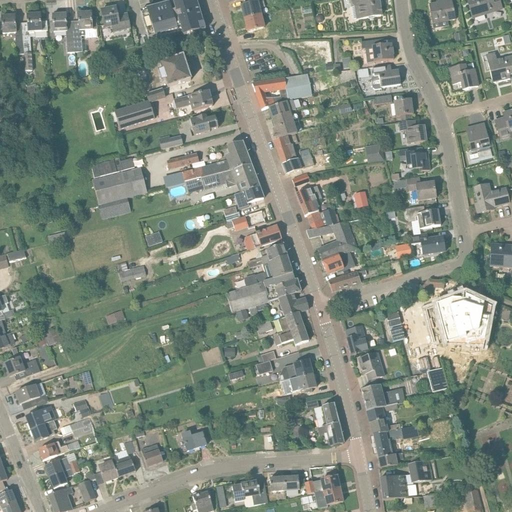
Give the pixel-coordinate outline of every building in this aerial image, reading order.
[(196,0),(178,0),(173,1),(174,5),(171,7),(169,3),(146,9),(146,10),(141,12),(150,44),(183,34),(184,36),(205,30),(196,0)] [(378,0),(363,2),(362,0),(350,0),(351,4),(357,4),(358,11),(360,10),(361,19),(381,16),(379,0),(378,0)] [(455,20),(451,0),(443,0),(444,2),(429,4),(432,22),(434,29),(448,27),(447,22),(455,20)] [(501,10),(498,0),(467,0),(473,19),(501,10)] [(244,20),(261,15),(259,8),(265,7),(263,1),(241,7),(244,20)] [(113,34),(130,30),(127,14),(118,16),(116,8),(101,11),(105,30),(112,28),(113,34)] [(80,32),(80,37),(85,36),(85,39),(99,38),(98,23),(93,23),(92,13),(79,14),(80,32)] [(28,15),(29,33),(35,32),(49,31),(48,22),(42,22),(41,14),(28,15)] [(67,15),(53,16),(55,33),(68,32),(67,15)] [(264,28),(261,15),(244,20),(247,32),(264,28)] [(3,35),(15,34),(16,34),(15,16),(2,17),(3,35)] [(462,33),(454,34),(456,43),(464,42),(462,33)] [(509,36),(502,37),(504,45),(510,43),(509,36)] [(22,38),(24,55),(25,72),(32,72),(31,54),(29,37),(22,38)] [(24,55),(22,38),(15,38),(15,39),(16,55),(24,55)] [(383,40),(377,40),(361,43),(362,50),(365,49),(367,63),(373,63),(393,60),(391,45),(384,46),(383,40)] [(486,55),(493,84),(510,80),(509,76),(511,75),(511,56),(496,60),(495,53),(486,55)] [(165,82),(167,88),(191,81),(183,57),(159,64),(161,70),(157,72),(161,83),(165,82)] [(351,58),(342,59),(343,69),(352,68),(351,58)] [(466,66),(466,67),(449,70),(453,85),(460,83),(462,91),(478,87),(474,71),(472,65),(466,66)] [(392,72),(391,66),(372,68),(374,78),(372,78),(371,79),(373,89),(375,90),(381,89),(381,88),(400,86),(398,71),(392,72)] [(362,78),(369,76),(367,70),(360,72),(362,78)] [(307,75),(284,79),(285,89),(288,101),(311,96),(307,75)] [(288,101),(285,89),(284,79),(252,85),(262,111),(268,109),(288,102),(288,101)] [(147,94),(149,101),(150,103),(165,99),(162,90),(147,94)] [(173,110),(176,109),(191,106),(192,112),(213,106),(209,92),(174,101),(172,104),(173,110)] [(391,103),(390,96),(375,98),(376,105),(391,103)] [(411,100),(394,102),(396,117),(400,117),(401,123),(410,122),(409,115),(413,115),(411,100)] [(155,119),(150,103),(149,101),(114,112),(120,130),(155,119)] [(272,119),(290,113),(297,111),(294,101),(288,102),(268,109),(270,114),(272,119)] [(341,114),(351,112),(349,104),(339,106),(339,107),(340,109),(341,114)] [(501,140),(511,136),(511,111),(503,114),(504,118),(495,121),(501,140)] [(290,113),(272,119),(275,129),(272,130),(272,131),(293,123),(290,113)] [(207,119),(206,116),(189,120),(193,135),(218,128),(215,117),(207,119)] [(416,128),(415,121),(410,122),(401,123),(398,124),(399,132),(405,131),(407,145),(426,142),(424,127),(416,128)] [(293,123),(272,131),(275,141),(274,142),(295,135),(295,134),(296,134),(302,132),(299,122),(293,124),(293,123)] [(472,152),(488,147),(483,125),(472,128),(473,131),(467,133),(472,152)] [(277,150),(282,166),(296,160),(294,153),(295,153),(293,146),(298,144),(295,135),(296,134),(295,134),(295,135),(274,142),(277,150)] [(161,151),(183,145),(180,136),(170,139),(169,136),(158,139),(161,151)] [(315,148),(326,146),(324,139),(314,141),(315,148)] [(225,157),(226,161),(230,172),(251,165),(242,143),(226,147),(229,155),(225,157)] [(381,144),(372,146),(374,154),(382,152),(381,144)] [(419,170),(419,172),(430,171),(428,160),(426,161),(425,154),(424,154),(423,148),(399,152),(401,162),(407,161),(407,167),(411,166),(412,171),(419,170)] [(282,166),(286,175),(301,169),(302,170),(303,169),(304,172),(311,171),(310,149),(297,152),(299,157),(297,158),(295,153),(294,153),(296,160),(282,166)] [(169,171),(199,163),(197,154),(167,162),(169,171)] [(91,167),(94,179),(134,168),(132,159),(120,162),(119,159),(91,167)] [(198,169),(201,179),(230,172),(226,161),(198,169)] [(259,188),(251,165),(230,172),(201,180),(204,192),(226,186),(225,182),(233,180),(235,187),(241,185),(243,193),(235,195),(236,195),(259,188)] [(99,206),(119,201),(147,194),(140,168),(92,181),(99,206)] [(196,181),(201,179),(198,169),(182,173),(164,178),(167,189),(196,181)] [(295,188),(310,182),(307,175),(292,180),(295,188)] [(435,199),(433,182),(420,184),(419,178),(406,180),(408,192),(416,191),(418,201),(435,199)] [(489,185),(474,189),(478,205),(475,206),(477,214),(489,211),(489,209),(509,204),(505,188),(491,192),(489,185)] [(305,218),(307,217),(318,212),(319,212),(317,208),(319,208),(317,201),(321,199),(317,187),(310,189),(296,195),(301,207),(305,218)] [(259,188),(236,195),(239,207),(264,199),(259,188)] [(361,201),(355,203),(357,210),(368,207),(365,193),(359,194),(361,201)] [(227,221),(240,219),(237,207),(224,210),(227,221)] [(412,223),(418,222),(419,230),(440,227),(438,211),(425,213),(424,207),(406,210),(407,218),(411,218),(412,223)] [(312,231),(341,224),(338,215),(335,216),(333,210),(323,213),(319,214),(318,212),(307,217),(310,225),(312,231)] [(261,212),(244,217),(248,227),(249,229),(265,223),(261,212)] [(231,221),(235,231),(248,227),(244,217),(231,221)] [(356,246),(347,223),(341,224),(312,231),(306,232),(309,239),(333,233),(337,243),(317,251),(322,262),(338,256),(340,256),(340,257),(349,253),(357,250),(356,246)] [(277,227),(276,227),(245,238),(244,244),(247,252),(281,240),(277,227)] [(65,234),(48,238),(50,244),(67,240),(65,234)] [(409,237),(411,246),(420,245),(422,256),(445,253),(442,238),(427,240),(427,234),(409,237)] [(149,248),(156,245),(152,235),(145,238),(149,248)] [(410,245),(395,247),(398,261),(412,258),(410,245)] [(283,246),(265,252),(258,254),(257,256),(256,258),(256,260),(254,260),(246,263),(248,270),(268,264),(267,263),(287,257),(283,246)] [(507,250),(491,249),(490,263),(511,264),(511,246),(507,246),(507,250)] [(9,263),(26,259),(23,250),(7,254),(9,263)] [(338,274),(355,268),(354,264),(349,253),(340,257),(340,256),(338,256),(322,262),(327,276),(337,272),(338,274)] [(5,255),(0,256),(0,270),(9,268),(5,255)] [(233,263),(240,261),(238,255),(231,257),(233,263)] [(254,275),(244,279),(247,288),(292,274),(287,257),(267,263),(268,264),(270,272),(255,276),(254,275)] [(135,280),(146,277),(143,266),(122,272),(119,272),(121,283),(134,279),(135,280)] [(365,270),(362,271),(362,270),(357,271),(354,272),(328,282),(332,293),(361,283),(359,278),(366,276),(365,270)] [(246,310),(249,309),(255,307),(265,304),(269,302),(278,299),(279,300),(293,295),(301,293),(297,281),(294,281),(292,274),(247,288),(243,289),(226,295),(232,314),(236,312),(236,313),(246,310)] [(422,288),(424,299),(432,297),(431,290),(432,288),(444,289),(444,281),(428,280),(422,288)] [(461,294),(426,310),(433,337),(443,334),(446,345),(465,340),(466,348),(470,348),(469,345),(484,341),(489,320),(482,318),(485,306),(461,294)] [(282,311),(284,318),(298,313),(308,310),(305,300),(295,303),(293,295),(279,300),(281,307),(278,308),(279,312),(282,311)] [(0,321),(1,321),(14,316),(13,311),(7,313),(4,305),(8,304),(5,296),(0,297),(0,321)] [(266,309),(265,304),(255,307),(257,312),(266,309)] [(249,319),(246,310),(236,313),(238,322),(249,319)] [(283,333),(278,335),(278,337),(304,328),(299,316),(299,314),(298,313),(284,318),(278,320),(283,333)] [(115,314),(105,318),(108,326),(118,322),(115,314)] [(272,330),(270,322),(257,326),(260,335),(272,330)] [(348,339),(346,339),(351,356),(367,352),(361,327),(346,331),(348,339)] [(309,342),(304,328),(278,337),(278,335),(273,336),(274,337),(277,347),(294,341),(295,343),(296,347),(309,342)] [(44,334),(48,343),(49,347),(61,342),(56,329),(44,334)] [(23,344),(37,338),(33,331),(20,338),(23,344)] [(235,334),(237,340),(244,338),(242,332),(235,334)] [(0,338),(0,350),(15,344),(11,334),(5,336),(0,338)] [(23,365),(17,348),(11,351),(12,351),(15,360),(4,365),(10,378),(24,372),(26,377),(39,372),(35,360),(23,365)] [(235,349),(224,348),(224,357),(235,358),(235,349)] [(263,363),(270,361),(276,359),(273,352),(261,356),(263,363)] [(369,381),(384,377),(377,354),(359,359),(363,376),(367,375),(369,381)] [(285,382),(289,381),(296,378),(297,379),(313,374),(309,360),(303,362),(302,359),(296,361),(297,364),(293,365),(283,368),(282,371),(285,382)] [(273,371),(270,361),(263,363),(256,366),(259,376),(273,371)] [(433,394),(448,389),(442,369),(427,373),(433,394)] [(89,372),(82,374),(85,386),(92,384),(89,372)] [(312,393),(312,389),(316,388),(313,374),(297,379),(296,378),(289,381),(285,382),(280,383),(283,395),(286,396),(300,392),(304,391),(304,394),(312,393)] [(35,385),(16,393),(21,405),(32,401),(34,407),(49,402),(46,395),(40,397),(35,385)] [(361,391),(367,412),(397,405),(405,403),(404,400),(396,402),(394,392),(383,394),(380,386),(361,391)] [(104,412),(114,409),(109,393),(99,396),(104,412)] [(454,411),(463,407),(467,398),(467,397),(458,394),(451,396),(449,397),(451,403),(454,411)] [(73,406),(76,412),(88,408),(85,401),(73,406)] [(314,409),(318,428),(325,427),(338,424),(334,405),(322,408),(322,407),(319,408),(314,409)] [(387,427),(385,420),(384,413),(398,409),(397,405),(367,412),(370,424),(373,436),(401,430),(400,429),(399,425),(387,427)] [(82,411),(84,417),(90,415),(88,408),(82,411)] [(26,417),(31,430),(53,421),(50,411),(46,412),(45,409),(39,412),(26,417)] [(80,422),(70,426),(72,433),(92,426),(89,418),(86,420),(80,422)] [(291,430),(291,431),(301,430),(301,420),(290,421),(290,424),(286,424),(286,431),(291,430)] [(36,443),(49,438),(49,437),(55,435),(53,430),(57,429),(53,421),(31,430),(36,443)] [(325,442),(329,441),(330,448),(343,444),(338,424),(325,427),(318,428),(318,429),(317,429),(315,429),(315,431),(318,431),(319,437),(324,436),(325,442)] [(75,439),(94,432),(92,426),(72,433),(75,439)] [(373,436),(378,460),(393,456),(391,450),(390,450),(388,441),(402,438),(402,436),(418,433),(417,427),(401,430),(373,436)] [(206,447),(202,433),(191,437),(190,432),(182,435),(187,453),(206,447)] [(38,451),(43,462),(59,456),(80,448),(78,442),(61,449),(59,443),(54,444),(55,444),(38,451)] [(135,452),(131,442),(124,444),(128,455),(135,452)] [(147,468),(163,462),(159,450),(157,445),(141,451),(143,456),(142,456),(147,468)] [(67,458),(45,467),(49,478),(78,468),(78,467),(77,467),(75,462),(76,461),(73,454),(66,457),(67,458)] [(402,454),(393,456),(378,460),(380,469),(398,465),(397,461),(404,460),(402,454)] [(111,459),(112,462),(118,479),(136,472),(131,461),(130,461),(129,457),(118,461),(117,457),(111,459)] [(104,484),(118,479),(112,462),(98,467),(104,484)] [(410,476),(410,479),(411,484),(432,481),(429,462),(408,465),(410,476)] [(54,490),(68,485),(66,479),(73,476),(73,475),(80,472),(78,468),(49,478),(54,490)] [(85,477),(87,482),(90,481),(90,482),(95,480),(94,475),(92,472),(86,475),(86,476),(85,477)] [(300,491),(298,476),(284,478),(285,492),(300,491)] [(408,498),(406,486),(405,478),(405,476),(380,479),(383,501),(408,498)] [(307,495),(314,494),(340,488),(337,477),(321,481),(312,483),(305,484),(307,495)] [(269,479),(271,493),(285,492),(284,478),(269,479)] [(86,503),(95,500),(96,499),(90,482),(90,481),(87,482),(79,485),(86,503)] [(265,486),(259,488),(259,487),(258,487),(257,482),(241,485),(241,486),(232,488),(235,503),(244,502),(244,499),(252,497),(253,506),(268,504),(267,497),(265,486)] [(457,483),(449,484),(450,493),(458,492),(457,483)] [(69,511),(72,511),(67,497),(74,494),(72,489),(71,489),(71,488),(62,491),(60,492),(48,496),(54,511),(69,511)] [(319,501),(325,499),(327,506),(343,503),(340,488),(314,494),(314,495),(317,494),(319,501)] [(225,489),(218,489),(220,511),(227,510),(225,489)] [(11,491),(7,493),(0,496),(0,509),(1,509),(1,510),(16,504),(11,491)] [(210,511),(214,511),(212,506),(208,493),(201,495),(200,492),(193,494),(195,497),(193,498),(195,505),(192,506),(194,511),(197,511),(210,511)] [(478,494),(465,498),(469,511),(474,511),(483,509),(478,494)]
